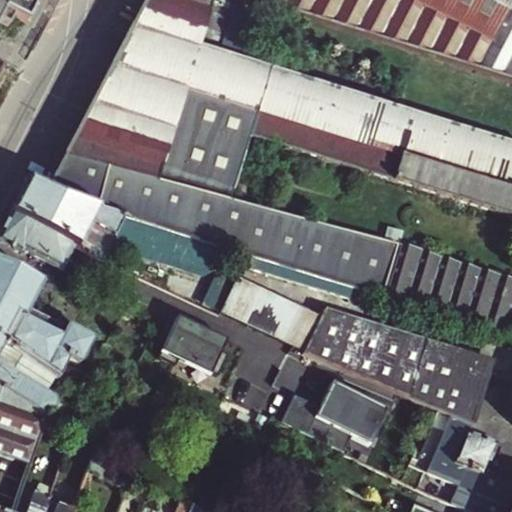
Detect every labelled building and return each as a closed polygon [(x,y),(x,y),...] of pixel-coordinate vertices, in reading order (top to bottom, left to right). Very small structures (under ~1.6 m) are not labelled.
[(0,0),(0,70),(4,63),(0,61),(0,20),(9,25),(14,15),(26,21),(36,0),(0,0)] [(511,150),(335,101),(200,63),(223,1),(221,0),(160,0),(157,7),(143,1),(88,108),(61,159),(154,184),(183,192),(230,204),(250,140),(511,219),(511,150)] [(511,0),(248,0),(325,24),(479,71),(511,0)] [(511,0),(479,71),(511,81),(511,0)] [(123,219),(172,234),(297,272),(385,299),(401,248),(230,204),(183,192),(154,184),(61,159),(44,191),(59,199),(123,219)] [(114,238),(123,219),(59,199),(44,191),(25,181),(9,214),(72,246),(77,248),(88,226),(114,238)] [(59,271),(72,246),(9,214),(0,230),(0,243),(19,254),(21,251),(59,271)] [(511,281),(401,248),(385,299),(511,338),(511,281)] [(66,330),(62,332),(26,312),(39,287),(0,265),(0,345),(54,380),(55,381),(65,363),(76,369),(89,345),(88,342),(66,330)] [(428,408),(470,426),(489,363),(324,312),(319,323),(236,284),(221,314),(304,353),(303,355),(373,385),(428,408)] [(215,378),(235,338),(182,313),(163,352),(215,378)] [(45,396),(54,380),(0,345),(0,393),(1,389),(47,417),(54,406),(53,400),(45,396)] [(318,411),(293,399),(280,425),(343,455),(350,440),(367,449),(385,413),(331,386),(318,411)] [(0,511),(14,511),(47,417),(1,389),(0,393),(0,511)] [(455,463),(483,475),(495,445),(494,445),(467,434),(455,463)] [(126,492),(133,472),(96,448),(88,470),(126,492)] [(475,511),(511,511),(511,486),(483,475),(455,463),(436,454),(428,474),(474,494),(477,493),(478,491),(483,493),(481,497),(477,499),(474,506),(476,510),(475,511)] [(44,511),(48,502),(51,492),(39,485),(33,494),(26,511),(44,511)] [(71,511),(72,511),(48,502),(44,511),(71,511)] [(177,511),(188,511),(191,508),(182,502),(177,511)]
